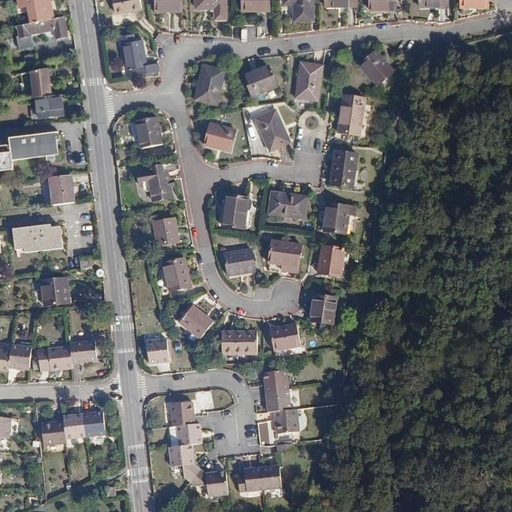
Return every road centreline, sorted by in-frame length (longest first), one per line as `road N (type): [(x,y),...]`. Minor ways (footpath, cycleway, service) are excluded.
road 1 (tertiary): [(130,389),(81,0)]
road 2 (track): [(374,511),(374,452),(413,433),(430,409),(511,355)]
road 3 (residential): [(130,389),(234,384),(244,397),(246,435)]
road 4 (residential): [(0,395),(130,389)]
road 5 (tertiary): [(143,511),(130,389)]
